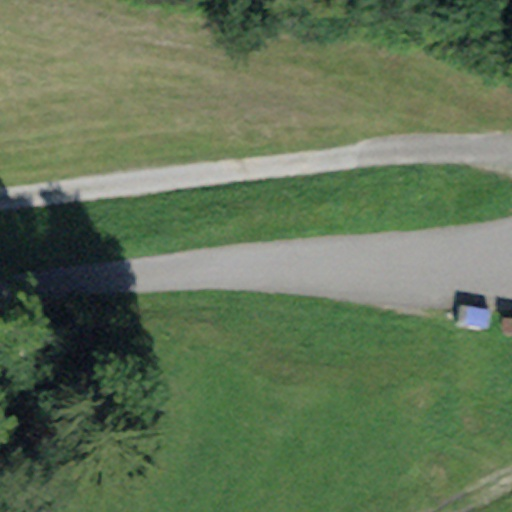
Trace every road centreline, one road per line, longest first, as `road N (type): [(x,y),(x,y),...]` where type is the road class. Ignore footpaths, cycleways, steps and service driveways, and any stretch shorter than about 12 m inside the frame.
road 1 (track): [(0,194),(333,156),(511,145)]
road 2 (residential): [(511,246),(0,295)]
